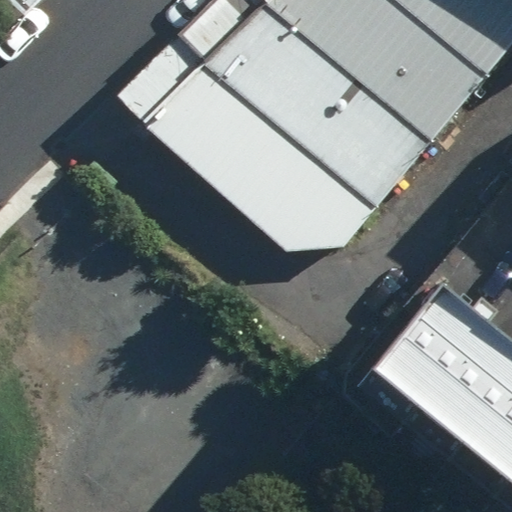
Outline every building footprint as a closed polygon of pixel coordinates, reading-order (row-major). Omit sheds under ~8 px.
[(264,0),(261,4),(429,148),(486,82),(390,0),(264,0)] [(511,0),(390,0),(486,82),(511,48),(511,0)] [(202,63),(374,211),(429,148),(261,4),(202,63)] [(374,211),(202,63),(140,122),(287,254),(343,248),(374,211)] [(0,511),(26,511),(151,373),(46,280),(0,331),(0,511)] [(511,335),(451,286),(374,380),(511,492),(511,335)]
